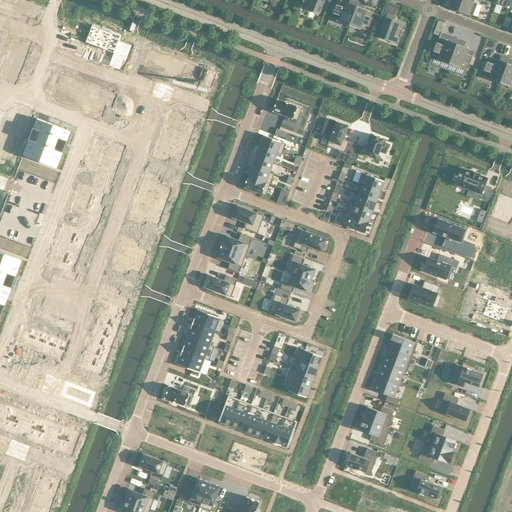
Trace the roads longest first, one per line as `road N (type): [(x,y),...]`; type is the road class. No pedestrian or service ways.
road 1 (residential): [(186,292),(305,337),(343,236),(223,192)]
road 2 (residential): [(0,102),(5,86),(91,119),(0,346)]
road 3 (residential): [(385,311),(314,504)]
road 4 (residential): [(314,504),(133,432)]
road 5 (residential): [(451,511),(510,358)]
road 6 (residential): [(277,46),(223,192)]
road 7 (residential): [(186,292),(133,432)]
road 8 (residential): [(133,432),(0,381)]
road 9 (residential): [(510,358),(385,311)]
road 10 (tertiary): [(400,94),(277,46)]
road 11 (tertiary): [(277,46),(154,0)]
